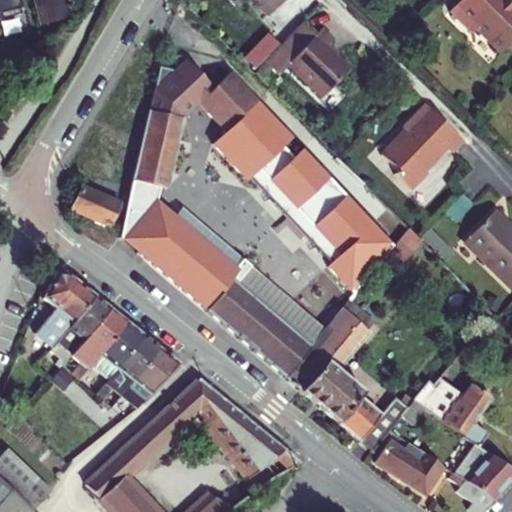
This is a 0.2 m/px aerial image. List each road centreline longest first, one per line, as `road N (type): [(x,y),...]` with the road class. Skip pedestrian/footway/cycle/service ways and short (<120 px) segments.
road 1 (residential): [(18,207),(394,511)]
road 2 (residential): [(135,0),(18,207)]
